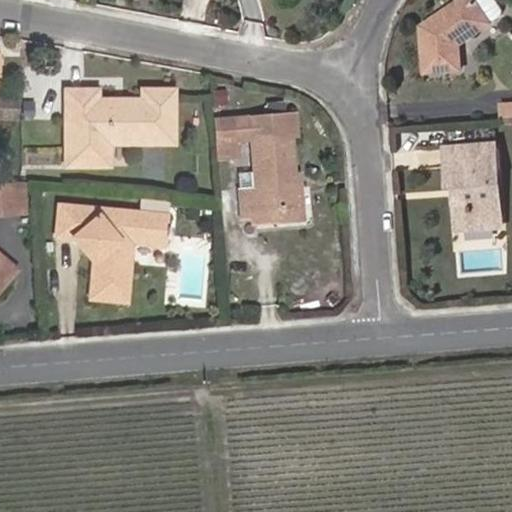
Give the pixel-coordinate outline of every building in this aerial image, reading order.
[(492,20),(478,0),(464,0),(420,27),(423,70),(459,68),(458,43),(492,20)] [(478,0),(492,20),(499,15),(502,5),(498,0),(478,0)] [(88,159),(107,158),(107,149),(156,147),(156,139),(177,138),(174,91),(143,93),(143,100),(127,100),(127,106),(113,106),(112,101),(96,102),(96,93),(67,94),(70,168),(88,166),(88,159)] [(8,99),(7,122),(18,122),(17,98),(8,99)] [(243,220),(259,220),(259,212),(297,209),(290,122),(238,126),(239,144),(251,144),(254,187),(240,188),(243,220)] [(156,139),(156,147),(178,146),(177,138),(156,139)] [(448,149),(451,186),(459,187),(460,197),(456,197),(459,231),(503,228),(496,145),(448,149)] [(0,210),(32,209),(30,186),(22,184),(0,185),(0,210)] [(452,197),(456,197),(460,197),(459,187),(451,186),(452,197)] [(144,207),(173,207),(173,196),(144,196),(144,207)] [(259,212),(259,220),(260,225),(298,222),(297,209),(259,212)] [(73,243),(78,247),(84,241),(99,253),(94,259),(91,299),(129,301),(135,246),(165,248),(166,240),(170,240),(171,232),(167,232),(167,220),(59,211),(56,243),(73,243)] [(94,259),(99,253),(84,241),(78,247),(94,259)] [(0,285),(14,265),(0,255),(0,285)]
